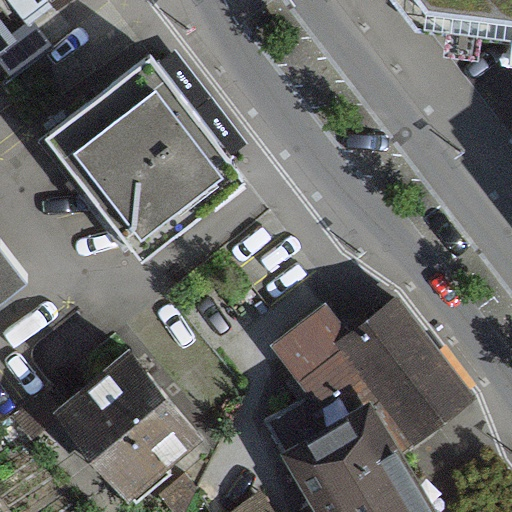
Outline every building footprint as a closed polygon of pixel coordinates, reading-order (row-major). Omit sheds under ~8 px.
[(24,0),(35,15),(56,0),(24,0)] [(511,0),(391,0),(419,34),(511,43),(511,0)] [(149,61),(50,136),(141,255),(239,181),(149,61)] [(0,301),(29,279),(0,241),(0,301)] [(280,342),(317,396),(274,421),(326,511),(431,511),(394,448),(466,399),(399,302),(349,337),(329,309),(280,342)] [(130,342),(58,400),(127,487),(200,429),(130,342)]
